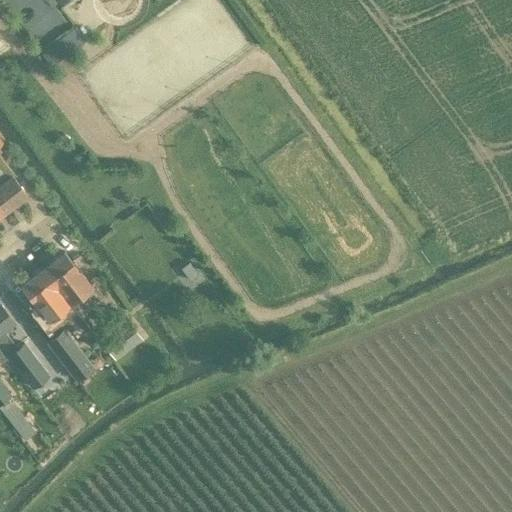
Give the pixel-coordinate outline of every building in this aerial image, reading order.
[(78,43),(68,30),(42,50),(52,63),(78,43)] [(0,203),(5,210),(27,193),(12,173),(8,176),(0,164),(0,203)] [(63,251),(42,267),(57,287),(73,308),(79,315),(93,304),(87,296),(94,290),(63,251)] [(42,267),(20,284),(35,303),(57,287),(42,267)] [(0,331),(14,320),(0,301),(0,331)] [(114,358),(142,338),(127,319),(100,339),(114,358)] [(70,331),(53,342),(82,380),(98,368),(70,331)] [(25,344),(18,349),(15,351),(9,356),(32,386),(48,374),(25,344)] [(0,362),(8,357),(0,346),(0,362)] [(0,402),(10,396),(0,382),(0,402)] [(10,399),(0,405),(0,408),(18,436),(32,427),(10,399)]
